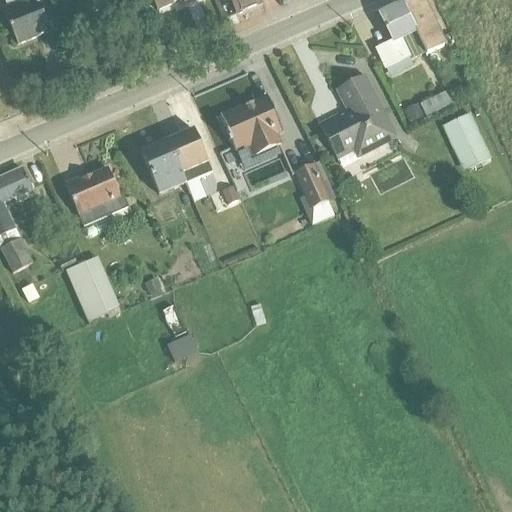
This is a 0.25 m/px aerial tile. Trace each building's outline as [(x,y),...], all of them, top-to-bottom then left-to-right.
[(12,0),(15,7),(2,12),(18,49),(51,35),(35,0),(12,0)] [(119,6),(116,0),(73,0),(82,22),(119,6)] [(151,0),(157,13),(182,2),(184,6),(197,0),(151,0)] [(261,6),(258,0),(228,0),(235,16),(237,16),(237,17),(245,14),(244,13),(261,6)] [(426,55),(427,56),(443,49),(419,0),(417,0),(403,7),(426,55)] [(410,62),(426,55),(403,7),(380,18),(392,43),(374,51),(384,72),(386,71),(390,81),(414,69),(410,62)] [(348,115),(341,119),(339,115),(318,126),(337,163),(353,154),(357,162),(395,143),(362,80),(337,93),(348,115)] [(426,121),(454,107),(447,93),(420,106),(419,104),(402,111),(407,124),(424,118),(426,121)] [(244,173),(284,156),(280,148),(282,147),(278,138),(283,135),(268,100),(220,121),(244,173)] [(442,129),(463,174),(491,160),(470,116),(442,129)] [(168,146),(185,186),(211,175),(194,132),(167,144),(168,146)] [(185,186),(168,146),(140,158),(157,199),(185,186)] [(313,167),(294,176),(305,199),(299,201),(311,229),(334,218),(328,205),(335,201),(319,166),(314,168),(313,167)] [(0,252),(12,277),(34,266),(21,241),(20,242),(16,232),(17,232),(4,207),(32,194),(22,171),(0,181),(0,252)] [(131,216),(123,197),(119,199),(108,172),(82,183),(81,181),(65,188),(83,230),(109,219),(112,224),(131,216)] [(232,189),(221,194),(228,208),(238,203),(232,189)] [(72,257),(57,264),(63,276),(66,274),(88,325),(109,316),(110,319),(120,315),(118,310),(119,309),(98,260),(78,268),(72,257)] [(157,282),(144,287),(149,297),(150,297),(152,301),(162,297),(160,293),(162,292),(157,282)] [(39,301),(32,287),(21,293),(29,307),(39,301)] [(0,366),(15,360),(3,332),(15,327),(0,292),(0,366)] [(266,328),(260,307),(250,309),(257,331),(266,328)] [(173,309),(163,314),(176,341),(186,336),(173,309)] [(175,367),(198,356),(190,338),(167,349),(175,367)]
